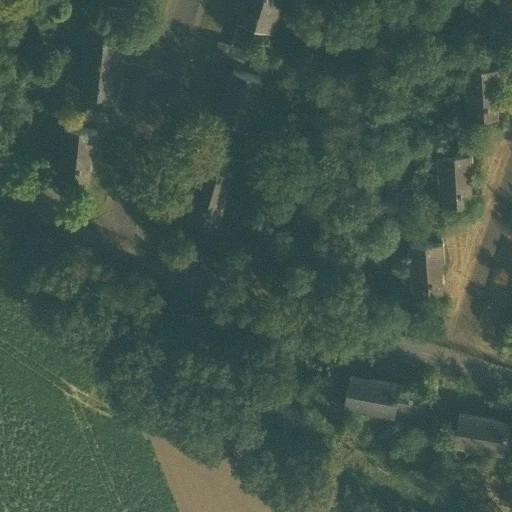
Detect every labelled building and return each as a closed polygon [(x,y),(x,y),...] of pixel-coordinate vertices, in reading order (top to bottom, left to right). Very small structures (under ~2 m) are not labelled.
[(280,0),(249,0),(250,1),(246,0),(244,0),(238,20),(272,30),(280,0)] [(511,0),(498,0),(500,19),(511,18),(511,0)] [(123,28),(88,24),(84,58),(114,62),(115,48),(120,49),(123,28)] [(246,51),(219,43),(215,56),(242,64),(246,51)] [(114,62),(84,58),(80,93),(115,96),(118,75),(112,75),(114,62)] [(499,66),(466,68),(469,117),(497,116),(495,85),(500,84),(499,66)] [(260,77),(233,70),(219,119),(245,127),(260,77)] [(111,114),(77,110),(76,121),(110,125),(111,114)] [(470,122),(448,123),(448,135),(471,134),(470,122)] [(98,130),(65,126),(59,175),(87,178),(91,147),(96,148),(98,130)] [(448,135),(438,136),(439,147),(472,145),(471,134),(448,135)] [(218,146),(189,137),(185,151),(214,160),(218,146)] [(472,152),(439,154),(441,203),(470,202),(468,171),(473,170),(472,152)] [(232,173),(204,165),(190,215),(217,223),(232,173)] [(444,222),(411,224),(411,236),(444,234),(444,222)] [(443,241),(410,244),(413,293),(442,291),(440,260),(444,260),(443,241)] [(249,337),(169,311),(161,337),(241,362),(249,337)] [(399,385),(350,376),(345,404),(394,413),(399,385)] [(426,391),(405,388),(401,412),(422,415),(426,391)] [(509,423),(459,414),(454,442),(504,451),(509,423)]
